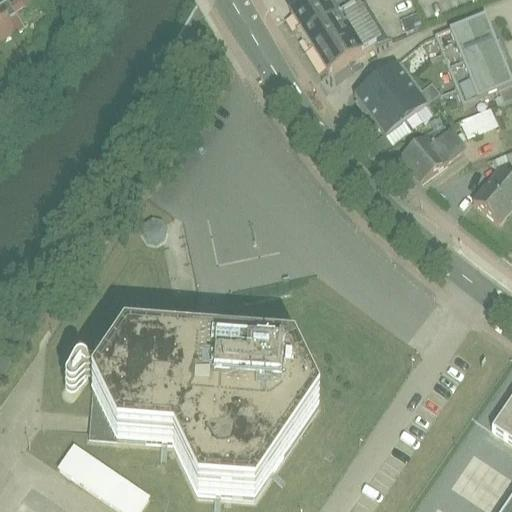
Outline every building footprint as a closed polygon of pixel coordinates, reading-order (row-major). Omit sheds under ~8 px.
[(317,14),(293,30),(331,90),(388,54),(364,15),(341,29),(328,8),(317,14)] [(3,10),(0,11),(0,52),(21,40),(3,10)] [(511,79),(491,25),(450,41),(475,105),(511,91),(511,79)] [(381,81),(354,103),(388,145),(429,112),(440,103),(430,90),(421,98),(397,68),(381,81)] [(459,126),(467,144),(498,130),(490,113),(459,126)] [(421,145),(398,162),(418,189),(464,155),(451,138),(428,155),(421,145)] [(511,185),(493,171),(466,206),(498,230),(511,210),(511,185)] [(152,250),(168,238),(158,224),(142,236),(152,250)] [(63,398),(67,395),(75,385),(83,386),(81,415),(80,431),(79,442),(107,444),(164,448),(188,498),(247,503),(304,417),(272,355),(215,351),(200,350),(185,349),(86,342),(83,380),(78,378),(78,375),(75,371),(70,370),(66,373),(56,389),(56,393),(58,397),(63,398)] [(511,511),(511,402),(491,433),(511,447),(511,506),(507,511),(511,511)] [(73,449),(56,472),(115,511),(140,511),(149,500),(73,449)]
